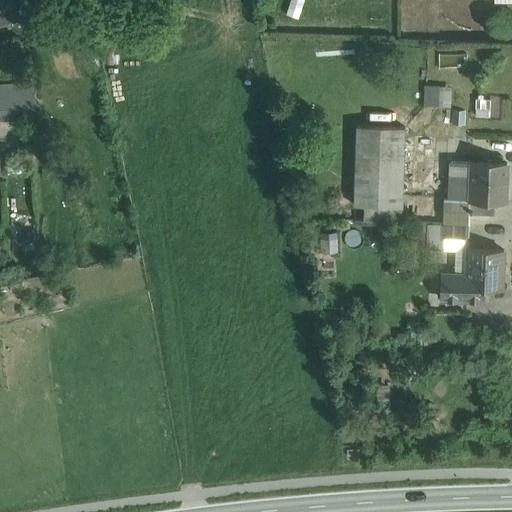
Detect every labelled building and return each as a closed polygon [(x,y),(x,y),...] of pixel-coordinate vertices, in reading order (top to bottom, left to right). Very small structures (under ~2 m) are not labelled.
[(14,0),(0,0),(0,23),(21,17),(14,0)] [(288,0),(284,12),(297,17),(303,0),(288,0)] [(23,83),(0,84),(0,114),(24,114),(23,83)] [(425,104),(451,103),(450,83),(425,84),(425,104)] [(405,126),(357,124),(354,219),(401,221),(402,195),(405,126)] [(507,162),(471,161),(451,160),(449,197),(449,199),(470,200),(470,212),(493,213),(493,201),(505,201),(507,162)] [(449,197),(402,195),(401,221),(413,221),(428,222),(469,223),(470,212),(470,200),(449,199),(449,197)] [(33,248),(32,209),(13,210),(14,248),(33,248)] [(412,247),(427,248),(428,222),(413,221),(412,247)] [(469,238),(469,223),(428,222),(427,248),(443,249),(444,237),(469,238)] [(504,249),(467,248),(466,274),(442,273),(441,298),(484,300),(484,287),(502,288),(504,249)]
